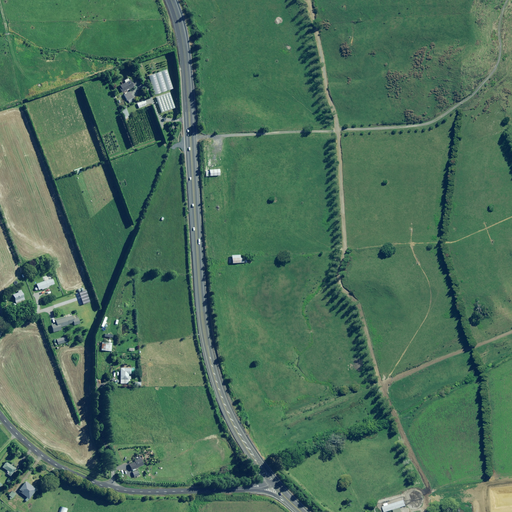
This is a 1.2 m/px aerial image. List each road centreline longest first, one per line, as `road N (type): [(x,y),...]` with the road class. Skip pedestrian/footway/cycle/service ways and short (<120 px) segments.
road 1 (trunk): [(170,0),(186,63),(206,346),(226,411),(271,483)]
road 2 (secondary): [(248,489),(147,492),(98,484),(39,453),(0,414)]
road 3 (track): [(511,330),(380,384),(420,490)]
